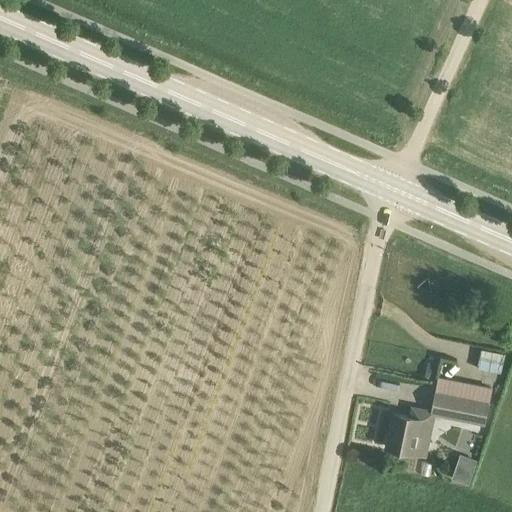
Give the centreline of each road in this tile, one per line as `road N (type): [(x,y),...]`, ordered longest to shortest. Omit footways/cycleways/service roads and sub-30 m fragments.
road 1 (secondary): [(395,190),(0,17)]
road 2 (unclassified): [(323,511),(395,190)]
road 3 (unclassified): [(395,190),(482,0)]
road 4 (secondary): [(511,241),(395,190)]
